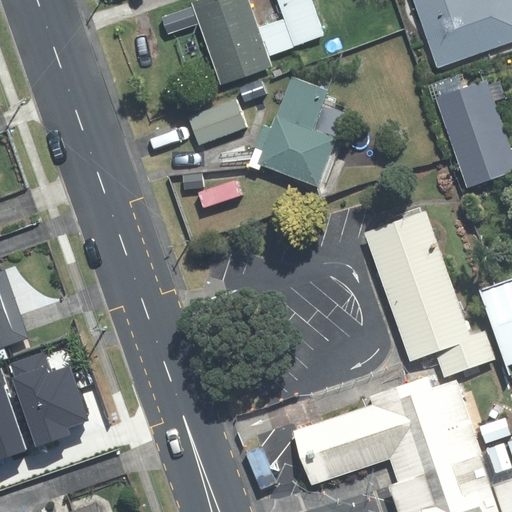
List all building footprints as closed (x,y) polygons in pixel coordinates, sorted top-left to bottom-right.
[(255,0),(201,0),(199,1),(227,81),(278,63),(273,50),(329,31),(317,0),(285,0),(291,15),(264,25),(255,0)] [(511,0),(421,0),(444,64),(511,40),(511,0)] [(264,163),(324,187),(343,138),(318,128),(334,90),(299,76),(264,163)] [(473,186),(511,173),(511,136),(492,78),(442,96),(473,186)] [(241,100),(194,118),(204,144),(250,126),(241,100)] [(433,211),(373,232),(418,359),(441,352),(450,377),(501,359),(491,329),(476,334),(433,211)] [(0,349),(34,338),(10,269),(0,272),(0,349)] [(511,279),(495,286),(481,290),(508,368),(511,366),(511,279)] [(406,483),(397,485),(405,511),(511,511),(511,479),(496,484),(462,380),(438,388),(434,377),(377,396),(380,403),(301,429),(319,483),(397,457),(406,483)] [(0,386),(0,465),(53,447),(42,418),(24,424),(10,383),(0,386)] [(104,511),(102,503),(76,511),(104,511)]
